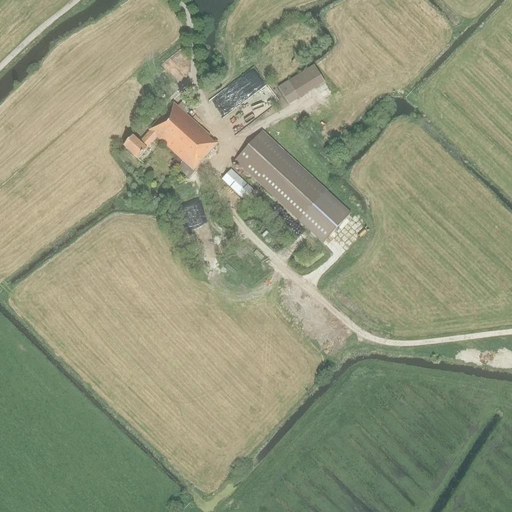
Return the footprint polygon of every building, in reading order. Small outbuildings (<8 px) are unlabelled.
[(279,87),(290,105),(325,84),(314,66),(279,87)] [(191,110),(182,102),(178,107),(173,103),(149,131),(150,132),(140,143),(133,137),(124,147),(138,160),(147,150),(157,138),(183,161),(177,168),(190,179),(195,172),(194,171),(218,143),(215,141),(214,142),(210,137),(210,136),(186,115),(191,110)] [(235,161),(325,242),(352,212),(263,131),(235,161)] [(182,162),(177,157),(171,163),(177,168),(182,162)] [(245,200),(253,191),(231,170),(222,179),(245,200)] [(152,202),(158,197),(155,193),(149,197),(152,202)]
